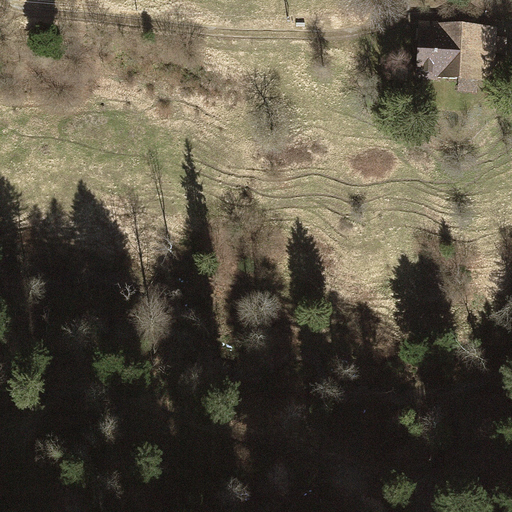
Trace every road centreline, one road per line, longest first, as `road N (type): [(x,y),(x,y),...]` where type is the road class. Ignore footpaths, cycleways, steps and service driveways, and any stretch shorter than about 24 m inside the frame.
road 1 (track): [(0,426),(26,423),(76,397),(109,395),(412,488),(436,489),(511,463)]
road 2 (track): [(0,3),(217,32),(313,35),(427,21),(511,27)]
